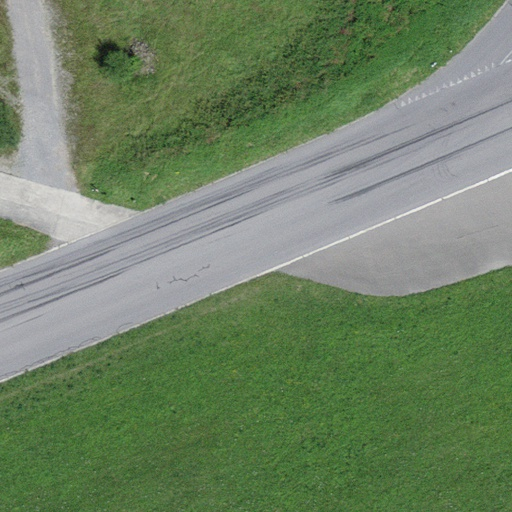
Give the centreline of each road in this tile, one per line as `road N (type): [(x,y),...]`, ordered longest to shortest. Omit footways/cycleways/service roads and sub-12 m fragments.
road 1 (unclassified): [(0,327),(425,150)]
road 2 (unclassified): [(511,50),(425,150)]
